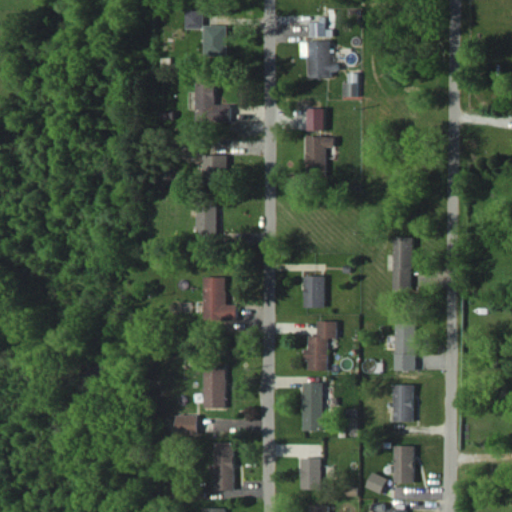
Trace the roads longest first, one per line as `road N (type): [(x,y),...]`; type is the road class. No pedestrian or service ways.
road 1 (residential): [(456,0),(453,511)]
road 2 (residential): [(271,0),(271,511)]
